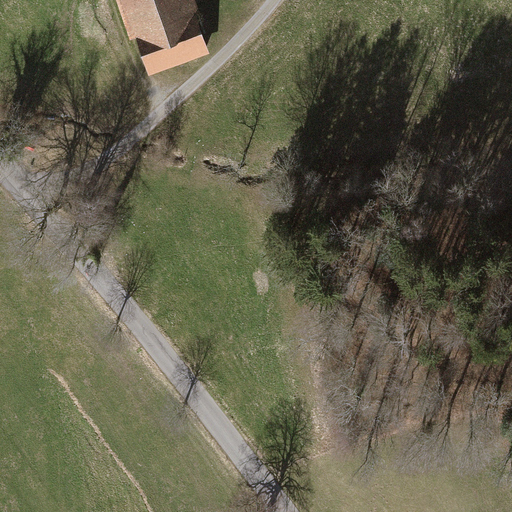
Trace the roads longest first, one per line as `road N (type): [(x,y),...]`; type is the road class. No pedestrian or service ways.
road 1 (tertiary): [(285,511),(43,212)]
road 2 (unclassified): [(43,212),(160,114),(275,0)]
